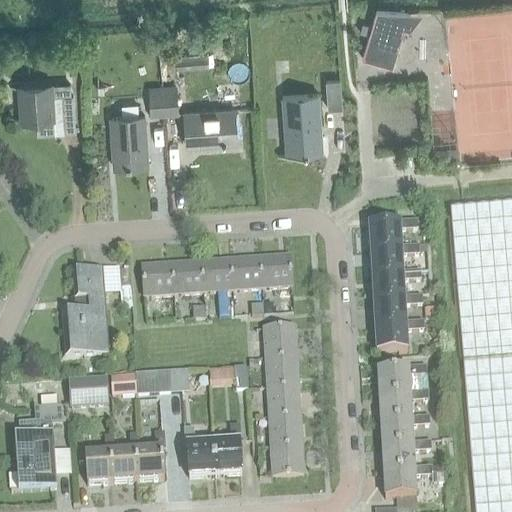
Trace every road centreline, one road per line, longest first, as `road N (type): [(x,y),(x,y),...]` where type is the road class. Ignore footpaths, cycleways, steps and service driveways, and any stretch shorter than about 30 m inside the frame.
road 1 (residential): [(0,335),(33,260),(54,238),(326,224)]
road 2 (residential): [(319,511),(347,493),(335,246),(326,224)]
